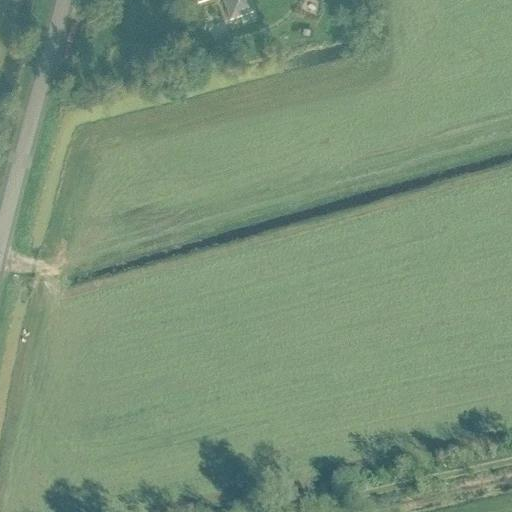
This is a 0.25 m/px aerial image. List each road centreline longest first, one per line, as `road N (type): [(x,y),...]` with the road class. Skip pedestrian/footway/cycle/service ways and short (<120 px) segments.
road 1 (tertiary): [(0,250),(64,0)]
road 2 (track): [(301,511),(511,469)]
